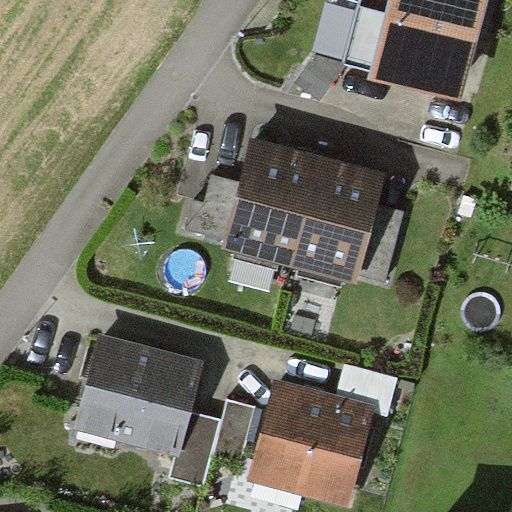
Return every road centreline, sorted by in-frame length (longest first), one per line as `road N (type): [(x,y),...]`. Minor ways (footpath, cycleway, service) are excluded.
road 1 (residential): [(223,0),(0,321)]
road 2 (unknown): [(167,80),(356,161)]
